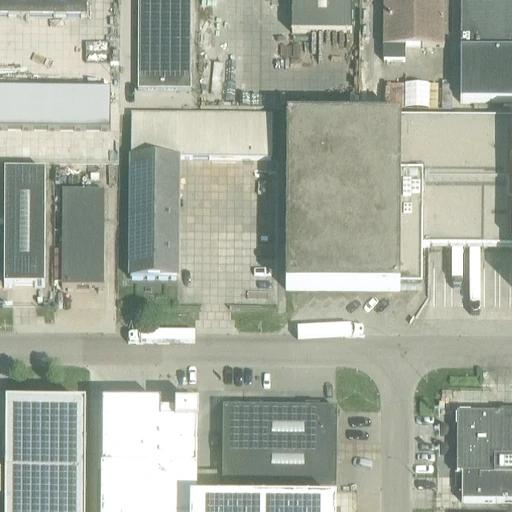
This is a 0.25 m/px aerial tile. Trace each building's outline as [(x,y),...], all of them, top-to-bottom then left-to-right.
[(0,0),(0,18),(86,19),(86,0),(0,0)] [(137,0),(137,92),(190,92),(190,0),(137,0)] [(211,0),(214,101),(244,100),(241,0),(211,0)] [(290,0),(291,34),(351,34),(350,0),(290,0)] [(443,0),(383,0),(383,48),(383,62),(405,63),(405,48),(443,48),(443,0)] [(511,0),(460,0),(459,103),(511,103),(511,0)] [(0,90),(0,131),(109,132),(110,91),(0,90)] [(270,119),(130,117),(129,279),(177,280),(178,160),(270,161),(270,119)] [(511,120),(359,119),(286,119),(285,291),(399,292),(399,291),(421,291),(421,249),(483,249),(511,250),(511,120)] [(45,173),(5,173),(0,172),(0,224),(4,225),(3,289),(44,289),(45,173)] [(61,289),(103,289),(103,226),(104,194),(62,193),(61,225),(61,289)] [(167,294),(167,283),(151,282),(150,293),(167,294)] [(0,511),(84,511),(85,410),(4,409),(3,472),(0,471),(0,511)] [(334,511),(335,509),(196,508),(196,410),(100,410),(100,473),(99,511),(334,511)] [(335,493),(336,444),(336,411),(222,410),(221,492),(335,493)] [(511,415),(456,416),(456,476),(460,476),(460,504),(511,503),(511,415)]
